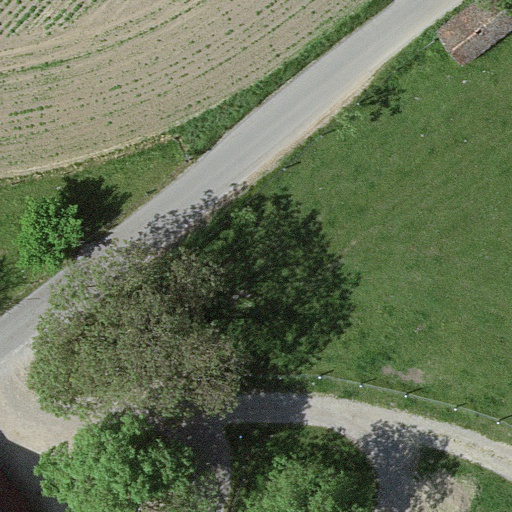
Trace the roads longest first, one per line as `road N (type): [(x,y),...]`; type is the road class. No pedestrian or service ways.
road 1 (tertiary): [(425,0),(0,346)]
road 2 (track): [(382,420),(511,464)]
